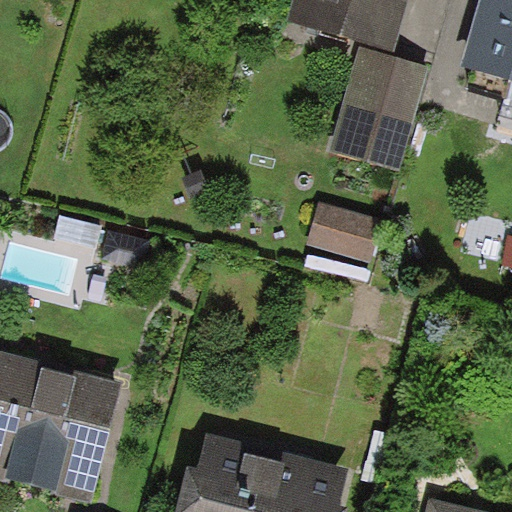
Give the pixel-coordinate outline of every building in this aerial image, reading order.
[(306,0),(301,15),(388,42),(400,0),(306,0)] [(511,0),(488,0),(469,66),(473,67),(467,85),(509,98),(511,86),(511,0)] [(368,58),(342,149),(400,166),(427,74),(368,58)] [(376,225),(328,212),(321,237),(368,251),(376,225)] [(121,386),(0,357),(0,472),(66,489),(73,445),(105,450),(121,386)] [(333,511),(344,477),(215,447),(199,511),(333,511)]
